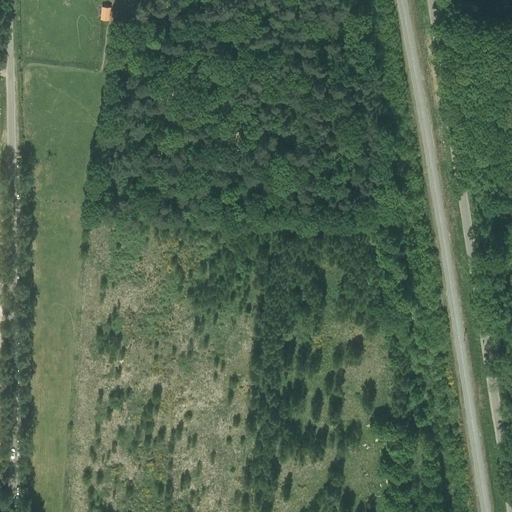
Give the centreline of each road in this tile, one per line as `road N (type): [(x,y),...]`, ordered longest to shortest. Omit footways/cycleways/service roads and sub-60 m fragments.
road 1 (unclassified): [(511,511),(426,0)]
road 2 (unclassified): [(13,511),(9,0)]
